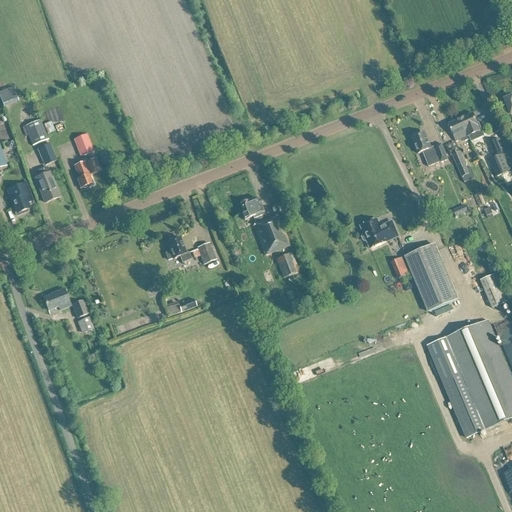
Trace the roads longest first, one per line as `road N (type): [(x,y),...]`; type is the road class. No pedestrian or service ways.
road 1 (tertiary): [(2,257),(511,58)]
road 2 (unclassified): [(93,511),(2,257)]
